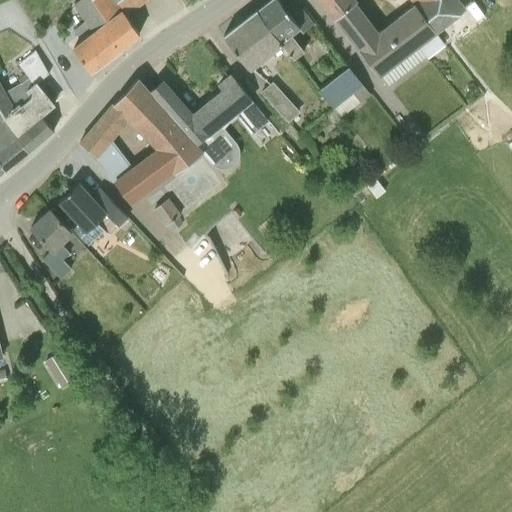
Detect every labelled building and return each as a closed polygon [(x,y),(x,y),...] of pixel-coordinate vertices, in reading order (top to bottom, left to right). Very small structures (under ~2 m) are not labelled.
[(121,47),(139,33),(125,14),(134,8),(133,6),(141,0),(79,0),(74,4),(85,22),(75,30),(82,40),(72,47),(91,72),(122,49),(121,47)] [(314,23),(307,14),(296,0),(292,0),(284,6),(279,0),(270,0),(257,10),(255,11),(280,44),(281,43),(293,58),(304,50),(291,33),(298,27),(303,33),(314,23)] [(354,1),(353,0),(318,0),(333,19),(353,3),(352,2),(354,1)] [(413,0),(419,6),(413,10),(432,37),(436,34),(468,11),(459,0),(413,0)] [(413,10),(378,35),(353,3),(333,19),(376,79),(419,47),(427,57),(443,44),(436,34),(432,37),(413,10)] [(247,68),(280,44),(255,11),(225,34),(224,34),(224,35),(247,68)] [(29,78),(18,86),(40,114),(52,105),(52,106),(53,104),(36,83),(48,73),(35,51),(18,64),(29,78)] [(349,66),(319,89),(333,108),(352,92),(360,101),(370,93),(349,66)] [(265,118),(232,74),(219,85),(223,91),(193,115),(225,152),(236,143),(222,125),(237,113),(251,130),(265,118)] [(232,211),(195,160),(204,154),(150,92),(139,80),(138,78),(112,104),(80,142),(96,154),(131,203),(133,206),(161,186),(192,211),(183,224),(164,246),(181,261),(212,226),(232,211)] [(163,81),(150,92),(204,154),(210,163),(211,163),(225,152),(193,115),(163,81)] [(0,107),(28,153),(30,151),(53,130),(40,114),(18,86),(6,93),(0,82),(0,107)] [(299,112),(273,83),(262,93),(288,121),(299,112)] [(340,117),(360,101),(352,92),(333,108),(340,117)] [(0,173),(6,170),(6,171),(28,153),(0,107),(0,173)] [(59,201),(72,216),(79,223),(73,227),(89,244),(104,230),(111,232),(127,217),(106,193),(97,201),(79,182),(73,188),(73,187),(65,187),(64,195),(65,195),(59,201)] [(153,210),(165,227),(169,224),(174,230),(183,224),(178,217),(181,214),(169,198),(153,210)] [(43,258),(61,277),(71,268),(62,259),(69,252),(60,243),(72,233),(50,209),(31,227),(52,249),(43,258)] [(59,352),(45,361),(54,375),(68,366),(59,352)]
